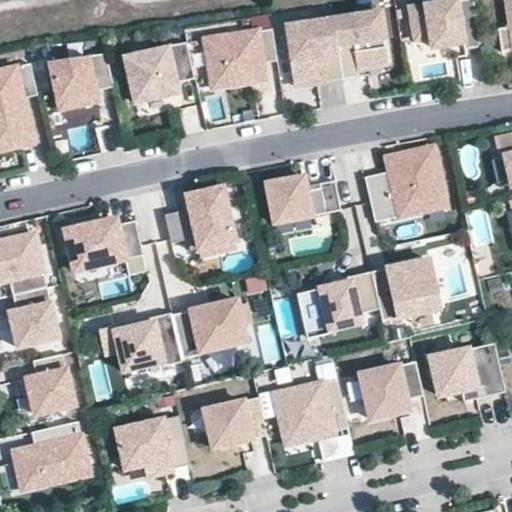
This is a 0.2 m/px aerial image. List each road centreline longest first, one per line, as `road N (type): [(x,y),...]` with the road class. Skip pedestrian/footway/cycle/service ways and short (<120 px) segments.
road 1 (residential): [(0,207),(511,103)]
road 2 (residential): [(511,461),(294,511)]
